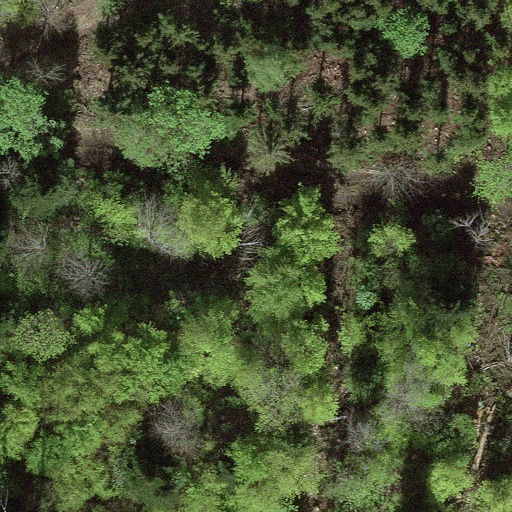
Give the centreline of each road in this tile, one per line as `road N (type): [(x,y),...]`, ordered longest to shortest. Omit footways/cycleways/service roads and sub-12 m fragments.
road 1 (track): [(0,140),(50,138),(364,184),(511,194)]
road 2 (track): [(114,0),(0,56)]
